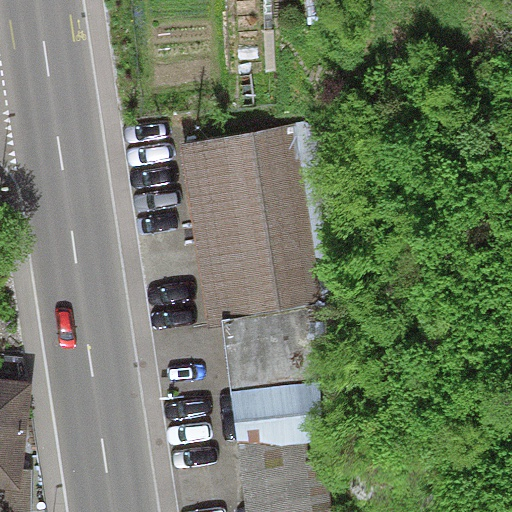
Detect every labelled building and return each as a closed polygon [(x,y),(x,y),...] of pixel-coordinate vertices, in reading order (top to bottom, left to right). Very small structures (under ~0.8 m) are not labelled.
[(338,300),(309,122),(180,143),(210,329),(223,327),(221,319),(310,305),(338,300)] [(318,380),(310,305),(221,319),(223,327),(231,391),(318,380)] [(0,511),(29,511),(33,469),(23,469),(32,382),(0,378),(0,511)] [(324,444),(318,380),(231,391),(240,453),(324,444)] [(331,511),(324,444),(240,453),(247,511),(331,511)]
